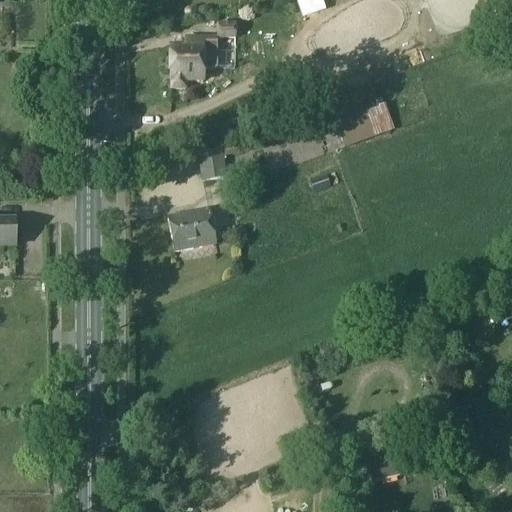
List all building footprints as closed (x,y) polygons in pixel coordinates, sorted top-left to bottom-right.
[(300,15),(324,7),(321,0),(306,0),(297,3),(300,15)] [(216,26),(216,41),(235,40),(235,26),(216,26)] [(184,91),(184,83),(202,83),(202,71),(215,71),(215,41),(185,41),(185,48),(169,48),(169,83),(171,83),(171,91),(184,91)] [(310,135),(338,125),(379,111),(372,89),(302,114),(310,135)] [(379,111),(338,125),(346,149),(396,131),(387,108),(379,111)] [(198,156),(203,183),(225,179),(220,152),(198,156)] [(310,183),(314,195),(330,189),(326,177),(310,183)] [(167,219),(173,254),(215,246),(208,211),(167,219)] [(0,248),(13,248),(13,245),(15,242),(15,237),(13,235),(12,222),(0,222),(0,248)] [(437,456),(434,430),(419,432),(423,458),(437,456)] [(404,477),(401,464),(398,451),(369,457),(371,467),(368,468),(372,485),(404,477)]
